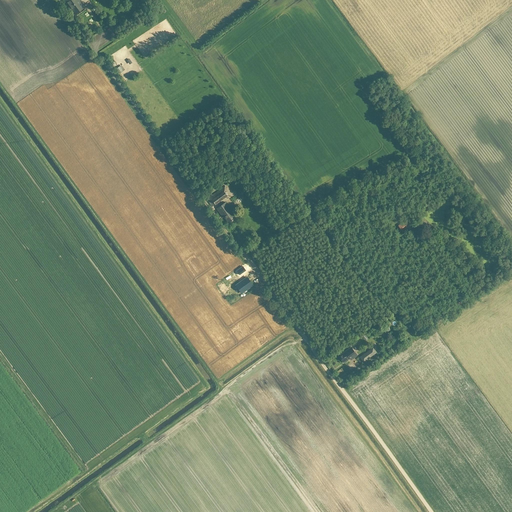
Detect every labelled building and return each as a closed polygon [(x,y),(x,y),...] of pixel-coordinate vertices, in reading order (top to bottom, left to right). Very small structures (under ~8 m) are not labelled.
[(62,0),(74,16),(85,7),(79,0),(62,0)] [(221,190),(225,195),(235,188),(231,183),(221,190)] [(228,223),(235,218),(231,212),(232,212),(225,203),(217,209),(223,218),(224,217),(228,223)] [(402,231),(409,227),(405,221),(398,226),(402,231)] [(243,267),(239,269),(236,271),(239,275),(242,273),(245,271),(243,267)] [(247,278),(236,286),(241,294),(252,286),(247,278)] [(351,348),(339,357),(343,363),(348,360),(347,359),(349,358),(351,360),(357,356),(351,348)] [(360,358),(362,362),(363,363),(376,354),(372,350),(363,356),(360,358)]
